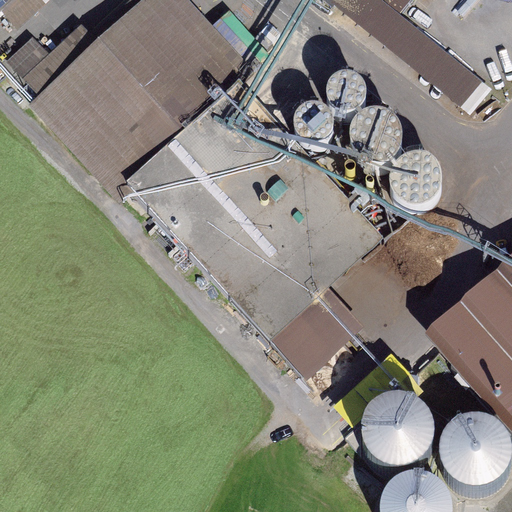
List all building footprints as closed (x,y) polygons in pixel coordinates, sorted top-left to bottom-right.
[(0,0),(0,13),(14,0),(0,0)] [(324,292),(379,239),(235,83),(250,67),(185,0),(142,0),(97,40),(84,25),(24,78),(43,98),(30,105),(120,206),(134,199),(309,376),(364,329),(324,292)] [(376,0),(335,0),(331,6),(462,111),(483,86),(399,19),(376,0)] [(376,0),(399,19),(415,0),(376,0)] [(341,83),(335,86),(331,91),(328,97),(328,104),(329,110),(333,116),(338,120),(344,122),(351,122),(357,120),(363,116),(366,110),(368,103),(367,97),(364,91),(360,86),(354,83),(347,82),(341,83)] [(309,117),(304,120),(299,125),(297,131),(296,138),(298,144),(301,149),(307,153),(313,155),(319,155),(326,153),(331,149),(335,144),(336,137),(336,130),(333,124),(328,119),(322,117),(316,116),(309,117)] [(353,140),(351,149),(353,158),(357,166),(363,172),(372,175),(381,176),(389,174),(395,169),(400,163),(403,155),(404,147),(401,139),(397,132),(390,127),(383,124),(374,124),(365,127),(358,133),(353,140)] [(392,180),(390,189),(392,198),(396,206),(402,212),(411,215),(420,216),(428,214),(434,209),(439,203),(442,195),(443,187),(440,179),(436,172),(429,167),(422,164),(413,164),(404,167),(397,173),(392,180)] [(511,444),(511,272),(426,352),(511,444)] [(352,423),(408,375),(368,329),(347,348),(372,376),(353,393),(356,397),(341,411),(352,423)] [(375,416),(367,424),(362,434),(360,445),(362,456),(367,467),(375,475),(385,480),(397,481),(408,480),(418,474),(427,465),(432,454),(433,441),(429,429),(422,419),(411,412),(399,409),(386,410),(375,416)] [(448,437),(442,447),(439,458),(439,470),(443,481),(451,491),(461,497),(472,500),(484,500),(495,496),(505,488),(511,477),(511,476),(511,449),(507,439),(497,430),(485,425),(472,425),(459,429),(448,437)] [(455,511),(452,504),(445,495),(434,488),(423,485),(410,486),(399,491),(390,500),(384,511),(455,511)]
